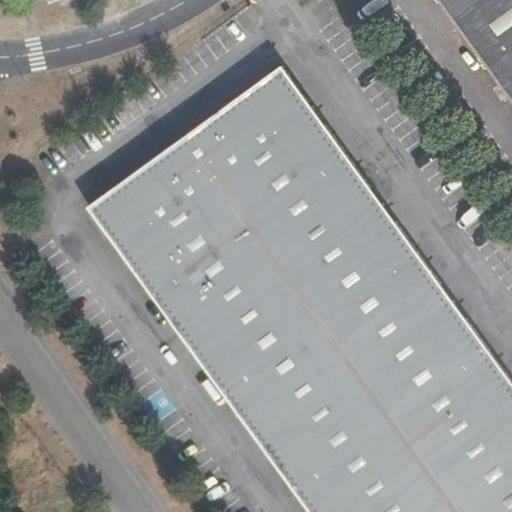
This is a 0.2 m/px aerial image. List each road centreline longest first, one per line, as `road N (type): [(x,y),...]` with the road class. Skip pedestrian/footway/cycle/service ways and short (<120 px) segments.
road 1 (unclassified): [(142,511),(0,310)]
road 2 (unclassified): [(0,56),(114,35),(193,0)]
